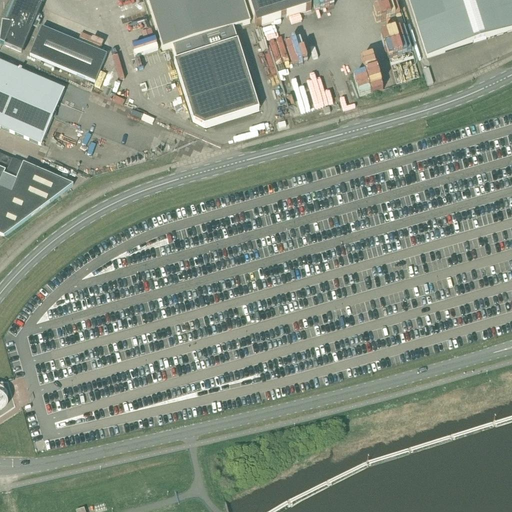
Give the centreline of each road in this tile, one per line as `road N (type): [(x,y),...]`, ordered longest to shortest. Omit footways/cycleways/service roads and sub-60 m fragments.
road 1 (secondary): [(0,293),(74,225),(152,186),(455,99),(511,75)]
road 2 (tertiary): [(32,465),(502,351)]
